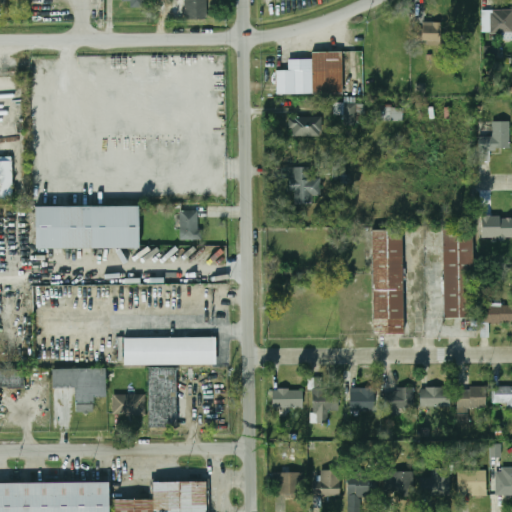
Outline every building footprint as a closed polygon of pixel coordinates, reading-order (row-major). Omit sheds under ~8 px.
[(143,0),(114,0),(131,1),(130,7),(143,8),(143,0)] [(207,0),(184,0),(184,19),(207,19),(207,0)] [(511,11),(491,11),(491,33),(511,33),(511,11)] [(423,42),(440,42),(440,23),(423,23),(423,42)] [(343,52),(312,52),(312,59),(289,59),(289,71),(277,71),(277,94),(343,94),(343,52)] [(366,125),(366,104),(335,104),(335,115),(344,115),(344,125),(366,125)] [(372,121),(404,121),(404,106),(372,106),(372,121)] [(322,118),(290,118),(290,137),(322,137),(322,118)] [(504,123),(481,123),(481,151),(504,151),(504,123)] [(0,200),(12,200),(12,158),(0,158),(0,200)] [(312,203),(312,197),(322,197),(321,178),(310,178),(310,167),(283,168),(283,178),(293,178),(293,204),(312,203)] [(35,248),(138,248),(138,206),(35,206),(35,248)] [(180,241),(200,241),(200,211),(180,211),(180,241)] [(511,238),(481,239),(481,216),(499,216),(499,218),(511,218),(511,238)] [(472,229),(443,229),(443,317),(472,317),(472,229)] [(373,335),(403,335),(403,230),(372,230),(373,335)] [(481,322),(511,322),(511,305),(481,305),(481,322)] [(124,338),(124,365),(215,365),(215,338),(124,338)] [(0,387),(24,388),(25,369),(0,368),(0,387)] [(94,412),(93,398),(107,398),(106,369),(52,370),(52,389),(75,388),(75,412),(94,412)] [(149,369),(149,426),(176,426),(176,369),(149,369)] [(7,388),(7,419),(25,419),(25,388),(7,388)] [(375,411),(375,388),(350,388),(350,411),(375,411)] [(451,408),(451,388),(421,388),(421,408),(451,408)] [(458,388),(458,422),(468,422),(468,408),(486,408),(486,388),(458,388)] [(511,407),(511,388),(494,388),(494,407),(511,407)] [(304,408),(304,390),(273,390),(273,408),(304,408)] [(312,424),(329,424),(329,411),(339,410),(339,390),(312,390),(312,424)] [(415,390),(385,390),(385,411),(415,411),(415,390)] [(146,395),(114,395),(114,416),(146,416),(146,395)] [(495,495),(511,495),(511,468),(503,468),(503,477),(495,477),(495,495)] [(450,469),(432,469),(432,477),(421,477),(421,495),(450,495),(450,469)] [(313,481),(313,497),(341,497),(341,471),(322,471),(322,481),(313,481)] [(486,471),(458,471),(458,495),(486,495),(486,471)] [(274,494),(303,494),(303,472),(274,472),(274,494)] [(414,472),(385,472),(385,492),(414,492),(414,472)] [(348,511),(358,511),(359,496),(377,496),(377,476),(349,475),(348,511)] [(207,511),(207,481),(152,482),(153,499),(115,500),(115,511),(207,511)] [(0,483),(0,511),(110,511),(110,483),(0,483)]
